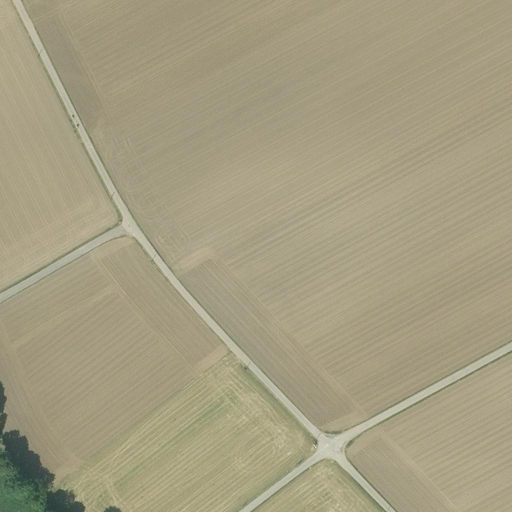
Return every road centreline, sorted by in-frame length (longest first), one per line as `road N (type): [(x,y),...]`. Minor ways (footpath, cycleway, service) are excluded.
road 1 (unclassified): [(17,0),(98,166),(159,267),(327,445)]
road 2 (unclassified): [(327,445),(511,345)]
